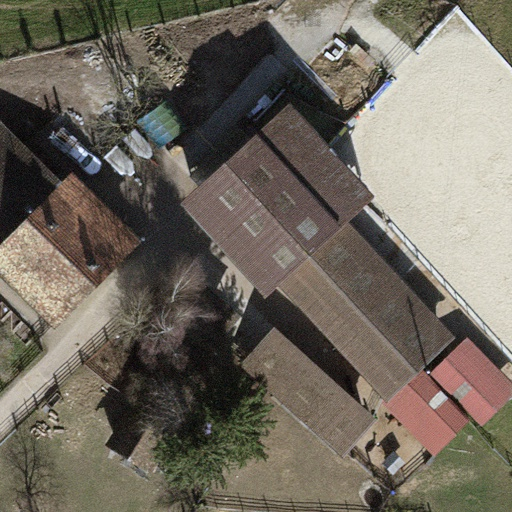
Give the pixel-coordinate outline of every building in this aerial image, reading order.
[(189,205),(268,291),(279,281),(340,226),(366,202),(287,116),(189,205)] [(0,227),(81,304),(139,244),(78,187),(63,203),(0,143),(0,227)] [(340,226),(279,281),(388,399),(419,371),(449,344),(340,226)] [(273,338),(248,366),(344,452),(369,424),(273,338)] [(511,390),(465,346),(434,378),(484,426),(511,398),(511,390)] [(388,399),(433,449),(465,420),(419,371),(388,399)]
